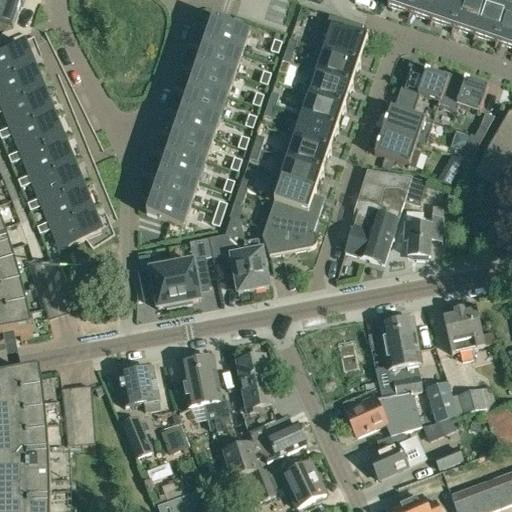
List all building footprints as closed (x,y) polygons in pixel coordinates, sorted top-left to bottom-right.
[(0,0),(0,34),(11,30),(12,31),(17,15),(20,7),(22,8),(25,0),(0,0)] [(390,0),(387,8),(410,16),(415,0),(390,0)] [(415,0),(410,16),(431,23),(439,0),(415,0)] [(439,0),(431,23),(453,31),(463,0),(439,0)] [(463,0),(453,31),(474,38),(486,4),(474,0),(463,0)] [(474,38),(496,45),(508,11),(486,4),(474,38)] [(511,12),(508,11),(496,45),(511,50),(511,12)] [(317,50),(316,51),(360,65),(367,43),(359,40),(363,29),(330,18),(323,38),(330,40),(326,53),(317,50)] [(213,21),(205,42),(242,55),(250,33),(213,21)] [(286,37),(278,34),(274,46),(282,48),(286,37)] [(235,77),(242,55),(205,42),(198,64),(235,77)] [(297,44),(289,42),(285,53),(293,56),(297,44)] [(0,86),(36,71),(26,48),(0,58),(0,86)] [(309,72),(352,87),(360,65),(316,51),(309,72)] [(290,66),(282,63),(278,75),(286,77),(290,66)] [(191,86),(228,98),(235,77),(198,64),(191,86)] [(412,118),(434,125),(413,117),(420,99),(438,105),(437,109),(438,109),(449,77),(443,75),(442,79),(409,67),(394,111),(390,110),(394,112),(394,113),(412,118)] [(45,95),(36,71),(0,86),(0,103),(2,108),(3,112),(45,95)] [(302,94),(345,109),(352,87),(309,72),(302,94)] [(265,74),(261,85),(269,88),(272,76),(265,74)] [(449,77),(438,109),(456,115),(459,108),(479,115),(488,90),(449,77)] [(269,88),(261,85),(257,97),(265,99),(269,88)] [(191,86),(183,107),(220,120),(228,98),(191,86)] [(345,109),(302,94),(311,98),(303,119),(338,130),(345,109)] [(13,135),(55,118),(45,95),(3,112),(5,115),(11,131),(13,135)] [(267,106),(275,109),(279,98),(271,95),(267,106)] [(275,109),(267,106),(264,118),(271,121),(275,109)] [(176,129),(213,141),(220,120),(183,107),(176,129)] [(382,134),(417,146),(426,149),(434,125),(412,118),(394,113),(394,112),(390,110),(382,134)] [(511,116),(509,117),(474,177),(506,195),(511,184),(511,116)] [(246,128),(254,131),(258,120),(250,117),(246,128)] [(21,154),(22,159),(64,142),(55,118),(13,135),(14,139),(21,154)] [(330,152),(338,130),(303,119),(296,140),(287,137),(330,152)] [(250,142),(254,131),(246,128),(243,140),(250,142)] [(480,128),(474,139),(481,143),(487,133),(480,128)] [(169,150),(206,163),(213,141),(176,129),(169,150)] [(14,139),(13,135),(11,131),(0,135),(3,143),(14,139)] [(417,146),(382,134),(374,157),(385,161),(395,164),(409,169),(417,146)] [(330,152),(287,137),(280,159),(323,173),(330,152)] [(472,159),(481,143),(474,139),(471,137),(462,153),(472,159)] [(253,150),(260,152),(264,141),(257,138),(253,150)] [(74,165),(64,142),(22,159),(24,162),(30,178),(32,182),(74,165)] [(206,163),(169,150),(162,172),(199,185),(206,163)] [(260,152),(253,150),(249,161),(257,164),(260,152)] [(24,162),(22,159),(21,154),(9,159),(12,166),(24,162)] [(457,158),(451,169),(458,173),(464,163),(457,158)] [(323,173),(280,159),(272,180),(316,195),(323,173)] [(236,160),(232,172),(239,174),(243,163),(236,160)] [(390,171),(394,169),(395,164),(385,161),(382,169),(390,171)] [(83,188),(74,165),(32,182),(33,185),(39,201),(41,205),(83,188)] [(162,172),(154,194),(191,206),(199,185),(162,172)] [(239,174),(232,172),(228,183),(235,185),(239,174)] [(404,204),(411,181),(367,175),(355,213),(359,214),(345,256),(384,268),(404,204)] [(32,182),(30,178),(19,182),(22,190),(33,185),(32,182)] [(272,180),(265,202),(308,217),(316,195),(272,180)] [(238,193),(246,195),(250,184),(242,181),(238,193)] [(426,186),(411,181),(404,204),(418,209),(426,186)] [(93,212),(83,188),(41,205),(42,209),(49,224),(51,229),(93,212)] [(242,207),(246,195),(238,193),(234,204),(242,207)] [(184,228),(191,206),(154,194),(147,215),(184,228)] [(41,205),(39,201),(28,206),(31,213),(42,209),(41,205)] [(303,234),(308,217),(265,202),(274,206),(262,241),(270,260),(311,252),(315,250),(317,246),(316,241),(312,237),(303,234)] [(221,203),(217,215),(225,217),(229,206),(221,203)] [(102,235),(93,212),(51,229),(52,232),(60,252),(102,235)] [(221,229),(225,217),(217,215),(213,226),(221,229)] [(238,296),(253,294),(245,246),(243,235),(241,224),(232,221),(226,239),(208,242),(211,255),(231,251),(233,259),(231,259),(233,269),(230,271),(232,279),(235,280),(238,296)] [(51,229),(49,224),(38,229),(41,236),(52,232),(51,229)] [(0,346),(2,347),(13,345),(33,341),(30,328),(27,314),(23,297),(21,293),(16,274),(8,251),(2,231),(0,227),(0,346)] [(405,227),(404,243),(408,244),(407,258),(416,259),(416,263),(428,264),(428,260),(430,260),(432,229),(405,227)] [(258,243),(245,246),(253,294),(268,291),(262,253),(260,253),(258,243)] [(171,268),(179,310),(192,307),(192,305),(200,303),(199,294),(211,291),(205,262),(171,268)] [(166,312),(179,310),(171,268),(137,275),(143,304),(156,302),(157,312),(166,310),(166,312)] [(470,353),(472,353),(495,347),(492,336),(482,338),(475,310),(464,313),(463,312),(453,314),(453,315),(442,318),(451,357),(461,355),(463,364),(472,363),(470,353)] [(413,322),(396,325),(406,381),(418,379),(416,369),(422,368),(413,322)] [(394,384),(406,381),(396,325),(379,329),(387,370),(374,373),(380,399),(397,396),(394,384)] [(352,343),(321,349),(325,371),(329,370),(332,387),(349,384),(353,400),(377,389),(370,351),(354,354),(352,343)] [(2,347),(9,387),(20,385),(13,345),(2,347)] [(196,364),(203,401),(204,409),(205,409),(208,424),(215,423),(216,427),(215,427),(217,435),(222,434),(221,426),(230,424),(226,405),(221,406),(213,361),(196,364)] [(263,363),(239,368),(250,418),(243,419),(248,436),(269,427),(266,411),(272,410),(263,363)] [(204,409),(203,401),(196,364),(179,368),(188,412),(204,409)] [(153,373),(118,379),(124,411),(144,407),(145,415),(160,412),(158,404),(159,404),(153,373)] [(397,396),(397,399),(413,396),(421,395),(418,379),(406,381),(394,384),(397,396)] [(0,511),(51,511),(51,497),(51,495),(51,479),(50,473),(49,456),(49,452),(49,451),(47,430),(46,424),(45,408),(43,394),(41,382),(41,381),(28,384),(22,385),(20,385),(9,387),(0,388),(0,511)] [(448,387),(425,393),(435,426),(457,420),(448,387)] [(61,392),(43,394),(45,408),(46,424),(47,430),(49,451),(65,450),(95,448),(91,390),(73,391),(61,392)] [(482,414),(485,413),(481,394),(459,400),(464,419),(482,414)] [(421,431),(413,396),(397,399),(376,403),(375,402),(345,415),(357,440),(384,428),(390,440),(421,431)] [(152,455),(138,419),(120,426),(135,462),(152,455)] [(249,437),(253,447),(251,447),(257,465),(265,462),(267,466),(277,461),(277,462),(305,449),(296,427),(267,439),(264,430),(249,437)] [(164,434),(170,451),(187,445),(181,428),(164,434)] [(397,449),(394,450),(390,441),(376,446),(380,456),(369,461),(380,484),(407,472),(407,471),(415,467),(426,462),(417,441),(406,446),(398,450),(397,449)] [(249,446),(223,455),(232,482),(258,474),(249,446)] [(457,449),(433,459),(439,473),(463,463),(457,449)] [(281,479),(297,511),(325,498),(310,465),(281,479)] [(266,474),(252,478),(262,504),(275,499),(266,474)] [(511,477),(451,500),(455,511),(498,511),(511,507),(511,477)] [(182,495),(178,483),(162,488),(166,501),(182,495)] [(425,509),(421,501),(396,511),(438,511),(435,505),(425,509)]
